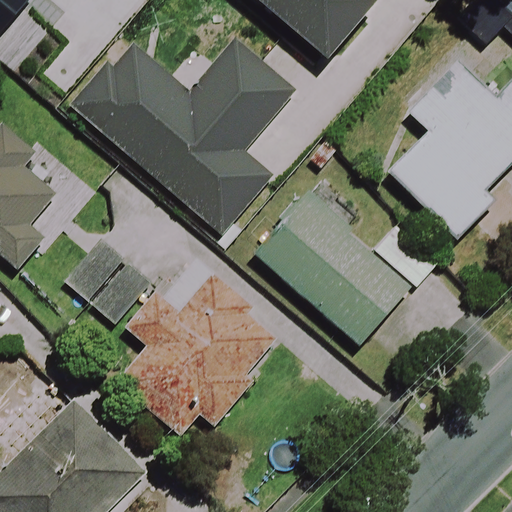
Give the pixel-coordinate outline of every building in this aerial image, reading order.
[(134,0),(53,0),(101,40),(134,0)] [(377,0),(282,0),(339,47),(377,0)] [(511,166),(511,55),(506,50),(381,179),(448,245),(486,206),(480,200),(511,166)] [(76,68),(55,51),(32,82),(53,98),(76,68)] [(353,97),(306,57),(252,120),(299,160),(353,97)] [(197,149),(106,71),(72,112),(162,190),(197,149)] [(25,156),(0,134),(0,263),(13,274),(37,245),(22,233),(49,201),(12,172),(25,156)] [(406,293),(305,202),(252,261),(353,352),(406,293)] [(144,291),(97,248),(60,287),(107,330),(144,291)] [(267,348),(183,271),(123,336),(144,355),(116,385),(174,438),(191,418),(207,432),(246,389),(237,381),(267,348)] [(108,511),(141,480),(68,408),(0,476),(0,511),(108,511)]
